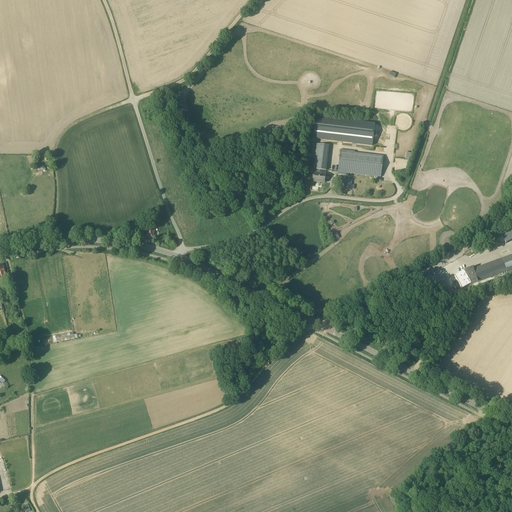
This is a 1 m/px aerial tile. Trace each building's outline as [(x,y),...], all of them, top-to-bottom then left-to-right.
[(315,116),(312,139),(372,147),(375,124),(315,116)] [(326,171),(329,146),(317,144),(312,144),(310,159),(315,159),(314,169),(315,169),(314,177),(313,182),(324,183),(325,175),(324,175),(325,171),(326,171)] [(383,156),(356,153),(355,153),(355,151),(340,149),(338,172),(381,177),(383,156)] [(348,180),(347,186),(344,186),(343,190),(350,190),(352,180),(348,180)] [(155,228),(148,227),(146,236),(153,238),(155,228)] [(511,236),(511,228),(496,238),(500,244),(511,236)] [(511,269),(511,257),(511,255),(473,269),(478,282),(511,269)] [(471,285),(478,282),(473,269),(473,268),(473,267),(463,271),(471,285)] [(456,269),(444,277),(453,289),(465,280),(456,269)]
